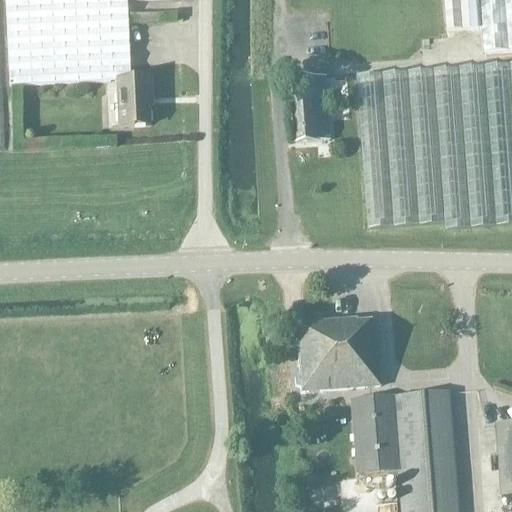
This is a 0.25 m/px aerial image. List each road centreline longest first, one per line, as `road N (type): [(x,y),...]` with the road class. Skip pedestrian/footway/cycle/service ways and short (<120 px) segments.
road 1 (unknown): [(149,511),(205,482),(221,452),(223,385),(203,223),(199,0)]
road 2 (unclassified): [(0,273),(333,259),(511,263)]
